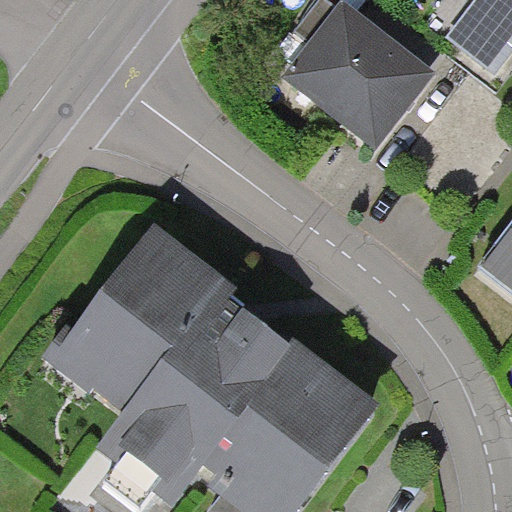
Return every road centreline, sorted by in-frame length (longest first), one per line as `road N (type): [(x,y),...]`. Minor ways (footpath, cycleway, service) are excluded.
road 1 (residential): [(492,462),(446,356),(392,291),(183,124),(77,52)]
road 2 (residential): [(77,52),(0,153)]
